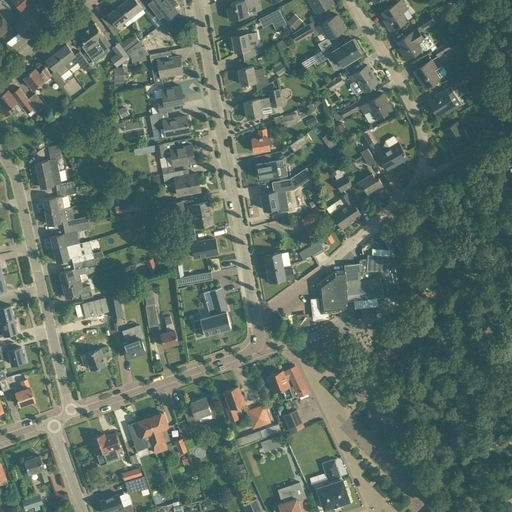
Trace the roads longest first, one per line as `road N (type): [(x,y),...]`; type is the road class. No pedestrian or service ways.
road 1 (residential): [(255,315),(196,0)]
road 2 (residential): [(70,413),(21,193),(0,150)]
road 3 (residential): [(255,315),(334,259),(419,170)]
road 4 (residential): [(70,413),(256,346)]
road 5 (residential): [(377,511),(291,335)]
road 6 (residential): [(419,170),(419,121),(349,0)]
road 7 (track): [(511,264),(387,210)]
